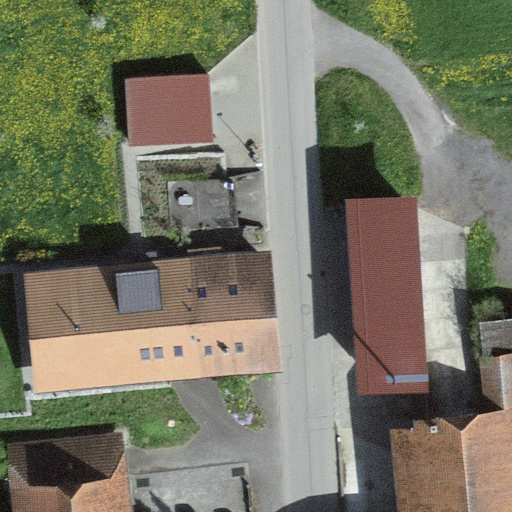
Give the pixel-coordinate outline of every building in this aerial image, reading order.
[(230,178),(174,181),(176,225),(232,222),(230,178)] [(406,203),(357,206),(366,374),(415,371),(406,203)] [(104,270),(114,387),(270,374),(260,257),(104,270)] [(511,511),(511,319),(476,321),(479,397),(396,400),(400,511),(511,511)] [(6,485),(7,511),(130,511),(128,479),(6,485)]
